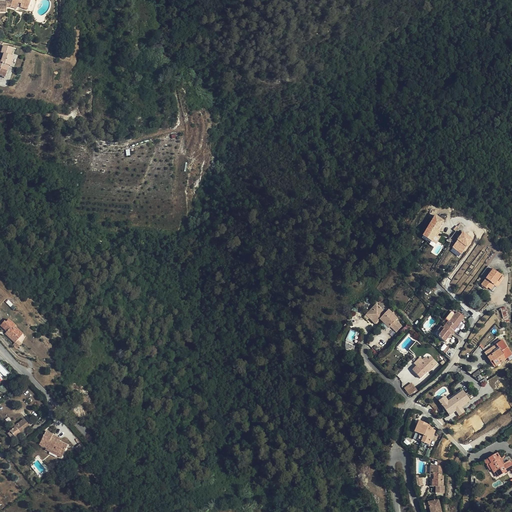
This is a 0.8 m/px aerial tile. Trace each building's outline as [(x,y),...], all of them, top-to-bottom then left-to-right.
[(14,7),(14,11),(18,11),(21,12),(21,14),(23,14),(23,13),(24,0),(15,0),(15,1),(15,6),(14,6),(14,7)] [(24,0),(23,13),(23,14),(25,14),(25,11),(32,11),(33,0),(30,0),(24,0)] [(14,7),(14,6),(3,5),(3,7),(2,10),(2,16),(11,16),(11,11),(14,11),(14,7)] [(3,70),(5,72),(11,63),(14,61),(14,54),(14,51),(6,49),(3,57),(6,58),(3,70)] [(11,63),(5,72),(7,73),(6,77),(12,79),(14,70),(16,70),(19,63),(17,62),(14,61),(11,63)] [(436,244),(441,236),(437,234),(445,220),(435,214),(422,235),(436,244)] [(464,231),(449,250),(459,257),(474,239),(464,231)] [(489,282),(493,286),(497,282),(496,281),(500,277),(497,273),(489,282)] [(494,294),(497,297),(504,289),(506,291),(510,286),(500,277),(496,281),(497,282),(493,286),(488,291),(493,296),(494,294)] [(511,287),(510,286),(506,291),(504,289),(497,297),(500,300),(511,287)] [(13,310),(15,307),(8,299),(6,302),(13,310)] [(402,330),(404,328),(398,322),(399,321),(389,311),(387,314),(377,305),(369,314),(375,319),(373,321),(376,325),(381,320),(390,329),(392,328),(393,327),(396,330),(395,331),(398,333),(402,330)] [(506,307),(501,308),(503,319),(509,318),(506,307)] [(454,337),(455,338),(458,335),(457,334),(468,322),(460,315),(454,323),(452,325),(450,323),(445,329),(446,331),(441,337),(448,344),(451,340),(454,337)] [(23,336),(26,334),(18,327),(11,320),(10,321),(23,336)] [(23,336),(10,321),(6,325),(5,323),(3,325),(10,332),(12,334),(10,336),(18,343),(23,336)] [(437,334),(441,337),(446,331),(445,329),(443,328),(437,334)] [(26,339),(23,336),(18,343),(15,346),(19,349),(26,339)] [(353,351),(355,345),(346,342),(344,348),(353,351)] [(441,349),(445,353),(449,348),(444,344),(441,349)] [(449,356),(455,350),(452,347),(446,353),(449,356)] [(510,362),(501,348),(495,351),(483,358),(489,368),(492,366),(495,371),(505,365),(510,362)] [(437,363),(432,355),(430,354),(412,368),(420,377),(422,375),(429,370),(437,363)] [(433,354),(432,355),(437,363),(429,370),(430,371),(440,363),(433,354)] [(411,382),(404,388),(410,396),(417,390),(411,382)] [(445,398),(440,402),(450,416),(457,411),(460,416),(465,412),(462,407),(471,401),(463,391),(449,402),(445,398)] [(15,428),(13,430),(8,434),(13,440),(30,427),(24,419),(15,426),(14,427),(15,428)] [(425,425),(418,421),(413,432),(416,434),(418,434),(415,440),(427,445),(433,432),(429,430),(424,427),(425,425)] [(63,448),(65,449),(67,445),(62,442),(59,441),(60,439),(53,435),(53,434),(46,431),(40,445),(46,448),(47,447),(60,454),(63,448)] [(61,458),(65,449),(63,448),(60,454),(47,447),(46,448),(46,450),(61,458)] [(494,455),(481,463),(486,472),(488,471),(490,475),(493,474),(495,478),(508,472),(511,477),(511,476),(511,469),(511,470),(508,465),(503,468),(502,466),(501,466),(499,467),(496,461),(497,461),(494,455)] [(427,466),(427,474),(435,475),(435,480),(433,480),(433,487),(437,487),(436,493),(445,494),(445,486),(444,486),(444,476),(443,476),(443,467),(439,466),(427,466)] [(442,511),(440,500),(425,504),(426,509),(431,508),(431,511),(442,511)]
